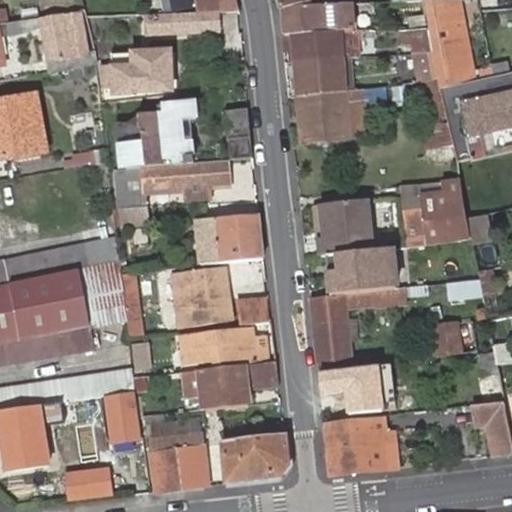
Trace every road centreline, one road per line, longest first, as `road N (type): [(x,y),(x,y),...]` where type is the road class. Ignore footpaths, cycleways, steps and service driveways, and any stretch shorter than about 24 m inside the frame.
road 1 (residential): [(312,507),(259,0)]
road 2 (residential): [(511,484),(312,507)]
